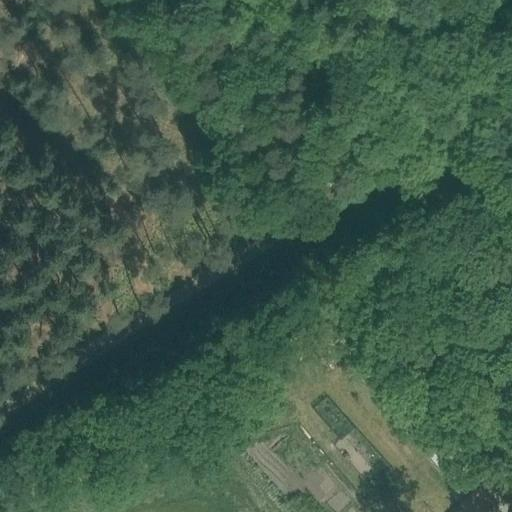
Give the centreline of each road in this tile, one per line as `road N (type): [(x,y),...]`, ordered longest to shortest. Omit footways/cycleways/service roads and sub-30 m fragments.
road 1 (track): [(412,144),(0,431)]
road 2 (track): [(412,144),(298,0)]
road 3 (track): [(511,298),(459,205),(412,144)]
